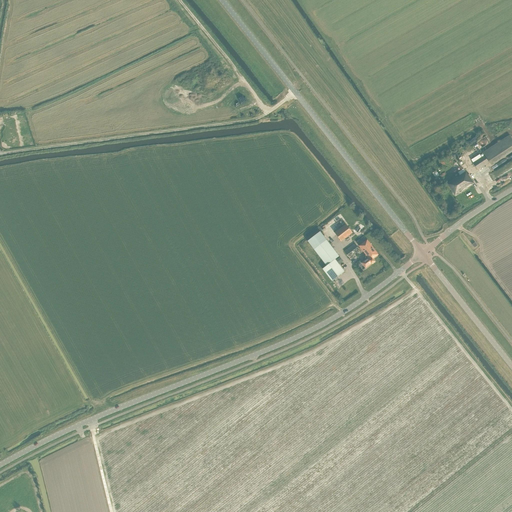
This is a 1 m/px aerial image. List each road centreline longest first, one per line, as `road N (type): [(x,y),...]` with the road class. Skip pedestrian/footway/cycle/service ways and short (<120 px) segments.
road 1 (track): [(340,314),(291,248),(340,200),(294,137),(0,172)]
road 2 (tertiary): [(0,465),(88,420),(311,331),(423,253)]
road 3 (tertiary): [(423,253),(221,0)]
road 4 (track): [(0,154),(268,114)]
road 5 (track): [(178,0),(268,114)]
road 6 (tertiary): [(511,365),(423,253)]
